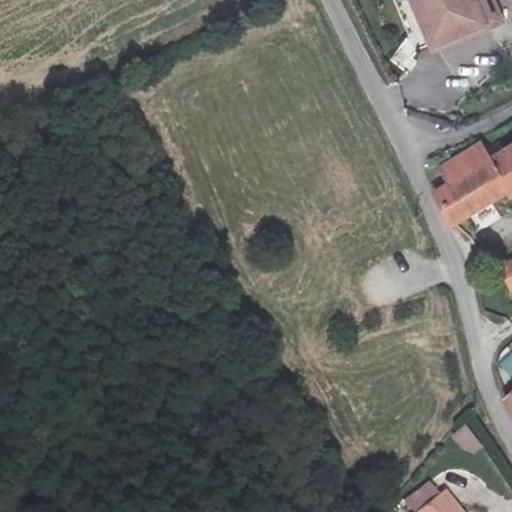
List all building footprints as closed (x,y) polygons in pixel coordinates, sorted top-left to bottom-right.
[(507,45),(488,0),(431,0),(458,67),(507,45)] [(488,0),(507,45),(511,42),(511,16),(505,0),(488,0)] [(466,198),(451,206),(468,234),(511,208),(511,170),(506,173),(499,162),(457,183),(466,198)] [(511,381),(511,380),(511,353),(498,368),(511,381)] [(473,424),(456,430),(466,455),(483,449),(473,424)] [(426,499),(435,511),(440,511),(458,498),(447,484),(426,499)] [(458,498),(440,511),(477,511),(464,494),(458,498)]
